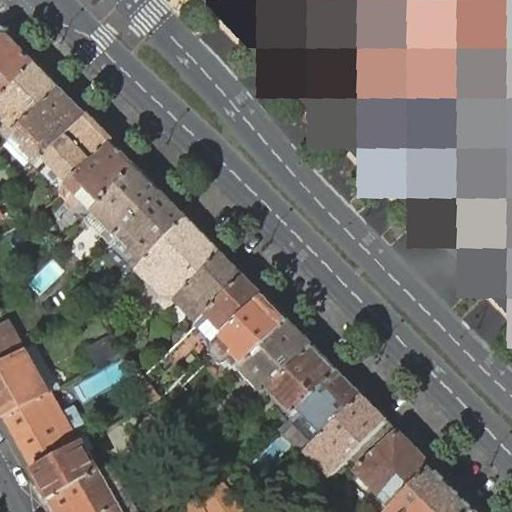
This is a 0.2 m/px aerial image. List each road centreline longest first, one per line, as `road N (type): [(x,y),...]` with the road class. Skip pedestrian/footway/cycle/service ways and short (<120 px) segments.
road 1 (primary): [(54,0),(511,456)]
road 2 (primary): [(511,395),(327,210),(136,0)]
